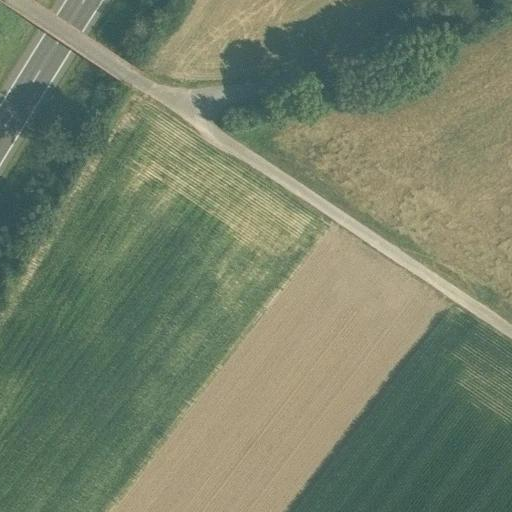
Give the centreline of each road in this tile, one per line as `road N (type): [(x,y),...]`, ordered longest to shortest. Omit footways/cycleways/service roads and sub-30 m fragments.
road 1 (track): [(511,335),(194,125)]
road 2 (track): [(194,125),(212,108),(354,84),(511,1)]
road 3 (track): [(194,125),(4,0)]
road 4 (primary): [(0,138),(86,0)]
